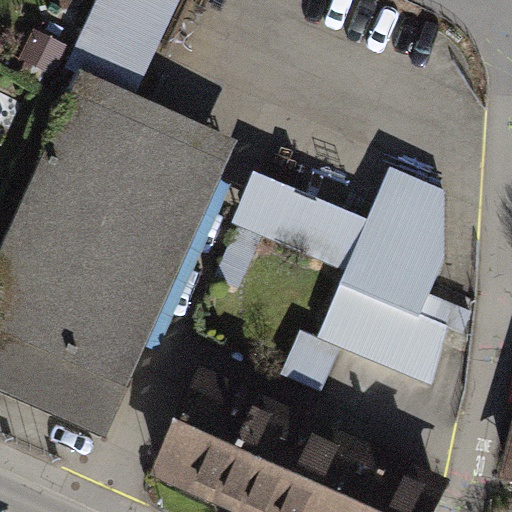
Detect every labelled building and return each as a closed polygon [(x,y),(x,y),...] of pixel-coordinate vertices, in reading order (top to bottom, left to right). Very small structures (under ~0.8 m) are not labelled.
[(183,0),(110,0),(82,74),(143,91),(183,0)] [(37,175),(0,255),(0,402),(104,449),(241,146),(82,74),(37,175)] [(366,223),(259,182),(242,226),(346,267),(316,343),(408,378),(449,259),(447,225),(448,193),(388,165),(366,223)] [(291,511),(324,434),(202,383),(158,487),(218,511),(291,511)] [(435,511),(447,485),(324,434),(291,511),(435,511)] [(511,457),(502,497),(511,499),(511,457)]
